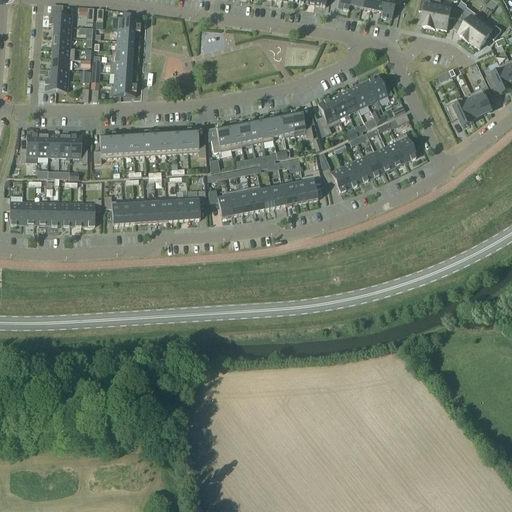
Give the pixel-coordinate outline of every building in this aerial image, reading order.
[(314,0),(314,8),(325,9),(325,0),(314,0)] [(338,0),(337,11),(348,13),(350,0),(338,0)] [(350,0),(348,13),(349,9),(359,11),(361,0),(350,0)] [(361,0),(359,11),(370,13),(372,0),(361,0)] [(372,0),(370,13),(380,15),(379,20),(380,20),(383,0),(372,0)] [(383,0),(380,20),(391,22),(393,8),(400,9),(401,0),(383,0)] [(434,31),(438,10),(438,7),(439,8),(440,3),(425,0),(421,0),(418,14),(424,15),(422,28),(423,29),(423,30),(434,32),(434,31)] [(455,21),(457,9),(451,7),(450,10),(439,8),(438,7),(438,10),(434,31),(446,33),(449,20),(455,21)] [(461,22),(463,10),(457,9),(455,21),(461,22)] [(112,19),(111,33),(116,33),(134,34),(139,35),(139,34),(139,28),(139,23),(130,22),(130,16),(122,14),(122,20),(112,19)] [(468,44),(484,23),(474,16),(459,37),(460,38),(459,39),(468,46),(469,45),(468,44)] [(71,19),(49,17),(48,29),(70,30),(71,19)] [(493,43),(501,33),(495,28),(494,30),(484,23),(468,44),(469,45),(479,52),(488,39),(493,43)] [(70,30),(48,29),(53,29),(52,40),(70,41),(70,30)] [(92,31),(78,30),(78,37),(85,37),(84,42),(85,42),(91,42),(92,31)] [(134,34),(116,33),(115,44),(133,45),(134,34)] [(70,41),(52,40),(51,50),(74,52),(69,51),(70,41)] [(133,45),(115,44),(115,54),(111,54),(132,55),(133,45)] [(74,52),(51,50),(51,61),(73,63),(74,52)] [(132,55),(111,54),(110,65),(109,65),(132,66),(132,55)] [(73,63),(51,61),(50,72),(68,73),(68,63),(73,63)] [(511,88),(511,70),(509,64),(499,69),(499,70),(500,69),(509,90),(510,90),(511,88)] [(132,66),(109,65),(109,76),(131,77),(132,66)] [(509,90),(500,69),(499,70),(489,74),(491,77),(485,80),(491,92),(496,89),(500,98),(511,93),(510,90),(509,90)] [(68,73),(50,72),(49,82),(44,82),(67,84),(68,73)] [(448,74),(448,73),(443,76),(445,79),(446,82),(451,80),(451,79),(448,74)] [(113,76),(113,87),(136,88),(130,87),(131,77),(109,76),(108,76),(113,76)] [(377,78),(367,83),(377,104),(391,97),(387,89),(383,91),(377,78)] [(67,84),(44,82),(44,94),(66,95),(67,84)] [(367,83),(357,88),(367,108),(377,104),(367,83)] [(136,88),(113,87),(112,98),(134,99),(135,95),(136,88)] [(357,88),(347,92),(357,113),(367,108),(357,88)] [(492,100),(487,89),(470,96),(473,101),(481,118),(491,113),(486,103),(492,100)] [(347,92),(338,97),(347,117),(357,113),(347,92)] [(338,97),(328,101),(339,125),(338,122),(343,119),(345,123),(349,121),(347,117),(338,97)] [(328,101),(316,107),(322,119),(316,122),(324,138),(330,136),(328,130),(339,125),(328,101)] [(471,123),(463,105),(464,105),(462,101),(445,108),(452,124),(458,121),(462,130),(473,125),(472,122),(471,123)] [(481,118),(473,101),(464,105),(463,105),(471,123),(472,122),(481,118)] [(391,113),(390,114),(393,120),(404,114),(401,108),(391,113)] [(382,114),(386,123),(393,120),(390,114),(391,113),(389,111),(382,114)] [(289,115),(294,139),(305,137),(305,142),(312,140),(310,128),(303,129),(300,113),(289,115)] [(289,115),(279,117),(283,141),(294,139),(289,115)] [(279,117),(268,120),(272,143),(273,143),(272,139),(282,137),(283,141),(279,117)] [(405,117),(394,122),(397,128),(408,123),(405,117)] [(268,120),(257,122),(262,145),(272,143),(268,120)] [(366,121),(362,123),(364,127),(366,132),(371,130),(366,121)] [(257,122),(247,124),(251,147),(262,145),(257,122)] [(247,124),(236,126),(241,150),(241,149),(251,147),(247,124)] [(236,126),(225,128),(230,152),(241,150),(236,126)] [(353,130),(358,140),(362,137),(361,134),(366,132),(364,127),(359,129),(358,127),(353,129),(353,130)] [(225,128),(214,130),(217,142),(210,144),(213,156),(230,152),(225,128)] [(185,132),(174,133),(176,157),(187,156),(185,132)] [(196,132),(185,132),(187,156),(198,155),(198,160),(205,160),(204,148),(197,148),(196,132)] [(174,133),(164,134),(165,157),(176,157),(174,133)] [(367,141),(374,138),(372,133),(365,136),(367,141)] [(153,134),(142,135),(144,159),(154,158),(153,134)] [(164,134),(153,134),(154,158),(165,157),(164,134)] [(357,139),(355,134),(348,137),(350,142),(357,139)] [(142,135),(131,136),(133,159),(144,159),(142,135)] [(121,136),(110,137),(111,161),(122,160),(121,136)] [(131,136),(121,136),(122,160),(133,159),(131,136)] [(405,136),(394,141),(405,165),(416,160),(405,136)] [(37,137),(26,137),(25,151),(19,151),(19,164),(25,164),(25,160),(36,160),(37,137)] [(48,138),(37,137),(36,160),(47,160),(48,138)] [(110,137),(98,138),(99,154),(93,154),(93,167),(100,166),(100,161),(111,161),(110,137)] [(59,138),(48,138),(47,160),(58,161),(59,138)] [(69,138),(59,138),(58,161),(69,161),(69,138)] [(81,139),(69,138),(69,161),(80,161),(80,165),(86,166),(87,153),(80,153),(81,139)] [(395,145),(384,150),(394,170),(405,165),(394,141),(393,141),(395,145)] [(343,146),(336,149),(339,155),(346,152),(343,146)] [(384,150),(373,155),(383,175),(394,170),(384,150)] [(373,155),(363,160),(372,180),(383,175),(373,155)] [(363,160),(352,165),(361,185),(372,180),(363,160)] [(288,170),(289,175),(299,173),(297,161),(287,163),(288,170)] [(233,164),(234,171),(241,169),(240,163),(233,164)] [(266,164),(265,165),(266,171),(266,174),(277,172),(276,165),(274,166),(273,163),(266,164)] [(276,165),(277,172),(288,170),(287,163),(276,165)] [(352,165),(341,170),(350,190),(361,185),(352,165)] [(255,170),(244,172),(245,178),(256,176),(255,170)] [(328,171),(322,174),(327,185),(333,183),(339,196),(350,190),(341,170),(330,175),(328,171)] [(223,176),(224,182),(235,179),(233,173),(223,176)] [(312,178),(301,180),(302,185),(305,205),(317,203),(313,186),(320,185),(318,173),(311,174),(312,178)] [(302,185),(291,187),(295,207),(305,205),(302,185)] [(291,187),(281,189),(284,209),(295,207),(291,187)] [(258,188),(248,190),(253,215),(263,213),(258,188)] [(259,188),(258,188),(263,213),(274,211),(270,191),(260,193),(259,188)] [(281,189),(270,191),(274,211),(284,209),(281,189)] [(248,190),(237,192),(242,217),(253,215),(248,190)] [(237,192),(227,194),(231,219),(242,217),(237,192)] [(215,193),(207,194),(208,207),(217,205),(220,221),(231,219),(227,194),(226,195),(227,199),(216,201),(215,193)] [(197,199),(186,200),(188,223),(199,223),(198,206),(205,206),(204,194),(197,194),(197,199)] [(110,199),(103,200),(104,212),(111,212),(112,228),(123,227),(122,203),(111,204),(110,199)] [(9,201),(3,200),(2,213),(9,213),(8,228),(21,228),(21,205),(9,205),(9,201)] [(176,200),(165,201),(166,225),(177,224),(176,200)] [(186,200),(176,200),(177,224),(188,223),(186,200)] [(154,201),(143,202),(145,226),(155,225),(154,201)] [(165,201),(154,201),(155,225),(166,225),(165,201)] [(94,207),(81,206),(81,229),(93,229),(94,215),(100,215),(100,203),(94,202),(94,207)] [(143,202),(132,203),(134,227),(145,226),(143,202)] [(132,203),(122,203),(123,227),(134,227),(132,203)] [(33,205),(21,205),(21,228),(33,228),(33,205)] [(45,206),(33,205),(33,228),(45,228),(45,206)] [(57,206),(45,206),(45,228),(57,229),(57,206)] [(69,206),(57,206),(57,229),(69,229),(69,206)] [(81,206),(69,206),(69,229),(81,229),(81,206)]
